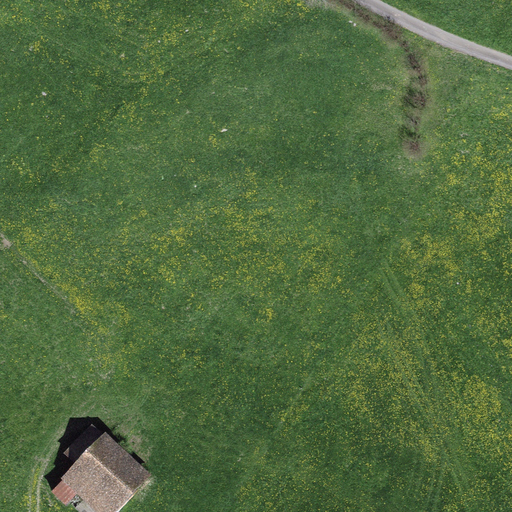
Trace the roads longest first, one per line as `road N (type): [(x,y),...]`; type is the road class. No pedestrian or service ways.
road 1 (track): [(33,511),(37,478),(87,422),(99,388),(95,342),(0,246)]
road 2 (unclassified): [(366,0),(511,62)]
